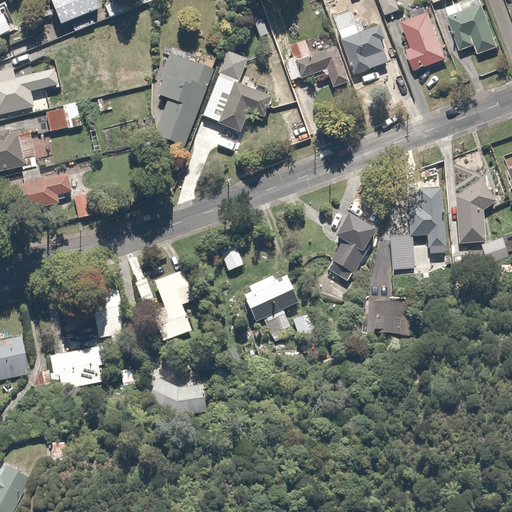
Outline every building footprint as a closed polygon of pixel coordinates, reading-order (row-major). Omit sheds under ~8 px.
[(96,0),(63,0),(47,5),(55,32),(64,29),(67,40),(91,33),(87,22),(101,17),(96,0)] [(384,0),(368,0),(377,25),(391,20),(384,0)] [(448,0),(421,0),(424,10),(450,4),(448,0)] [(511,0),(499,0),(509,24),(511,23),(511,0)] [(5,11),(0,13),(0,42),(16,35),(5,11)] [(473,13),(434,26),(446,62),(462,57),(466,67),(489,59),(473,13)] [(438,68),(420,18),(394,27),(404,54),(395,57),(403,80),(438,68)] [(264,19),(254,24),(262,40),(272,35),(264,19)] [(372,33),(333,48),(347,83),(385,68),(372,33)] [(296,58),(297,62),(312,56),(306,41),(291,46),(296,58)] [(210,71),(162,53),(150,86),(159,89),(154,101),(163,104),(149,141),(180,153),(210,71)] [(341,88),(329,55),(287,70),(293,88),(317,79),(323,95),(341,88)] [(242,65),(221,58),(214,79),(235,86),(242,65)] [(0,120),(30,115),(26,96),(56,90),(52,72),(11,81),(10,74),(0,75),(0,120)] [(97,81),(83,82),(84,97),(98,97),(97,81)] [(231,89),(214,82),(196,124),(213,131),(231,89)] [(283,84),(272,88),(281,108),(292,104),(283,84)] [(271,102),(235,86),(215,131),(236,140),(244,121),(259,127),(271,102)] [(74,112),(39,118),(43,139),(78,133),(74,112)] [(0,177),(29,173),(22,136),(9,138),(8,134),(0,135),(0,177)] [(511,212),(511,165),(498,168),(501,188),(491,190),(495,215),(511,212)] [(63,197),(59,180),(0,193),(0,232),(31,226),(28,215),(49,210),(47,201),(63,197)] [(467,186),(438,205),(436,257),(463,257),(464,222),(470,220),(469,204),(467,186)] [(426,256),(428,192),(406,191),(406,215),(388,214),(387,244),(410,245),(409,255),(426,256)] [(84,201),(64,204),(67,228),(88,225),(84,201)] [(368,237),(340,217),(320,246),(328,251),(308,279),(328,293),(368,237)] [(511,256),(506,239),(481,247),(487,265),(511,257),(511,256)] [(390,248),(370,248),(370,285),(390,285),(390,248)] [(229,256),(209,259),(211,278),(231,276),(229,256)] [(187,270),(172,276),(184,307),(199,301),(187,270)] [(145,307),(128,312),(141,353),(170,344),(161,316),(176,311),(166,280),(139,289),(145,307)] [(235,300),(227,304),(239,330),(289,307),(278,282),(267,287),(265,282),(233,296),(235,300)] [(104,297),(73,297),(73,349),(105,349),(104,297)] [(393,312),(353,311),(351,347),(392,348),(393,312)] [(314,313),(293,321),(301,342),(322,334),(314,313)] [(264,324),(244,332),(251,350),(271,342),(264,324)] [(295,328),(274,330),(276,347),(297,346),(295,328)] [(3,346),(0,346),(0,388),(11,386),(3,346)] [(79,358),(29,366),(29,388),(38,386),(38,399),(81,396),(79,358)] [(183,409),(183,397),(160,399),(136,390),(128,414),(149,424),(166,428),(182,425),(183,409)] [(69,442),(52,440),(51,461),(68,462),(69,442)] [(0,506),(13,487),(0,478),(0,506)]
